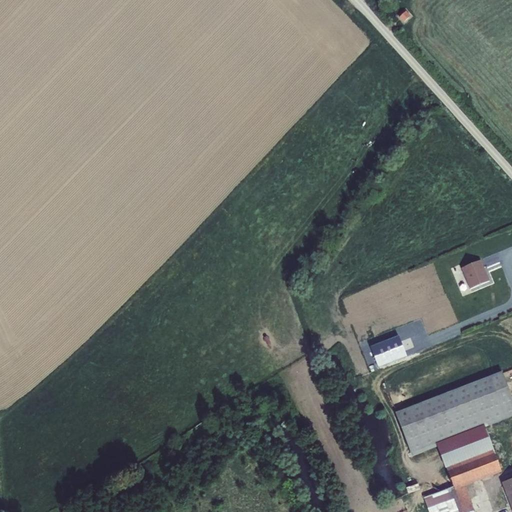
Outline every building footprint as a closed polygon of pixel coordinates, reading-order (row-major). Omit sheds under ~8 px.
[(406,11),(399,16),(404,22),(410,16),(406,11)] [(480,260),(461,268),(469,288),(489,280),(480,260)] [(378,368),(406,357),(399,337),(370,348),(378,368)] [(395,413),(411,457),(437,447),(435,444),(483,425),(485,428),(497,423),(511,416),(511,398),(502,371),(395,413)] [(493,450),(500,470),(511,465),(511,462),(497,423),(485,428),(494,450),(493,450)] [(435,444),(437,447),(445,468),(446,468),(493,450),(494,450),(485,428),(483,425),(435,444)] [(500,470),(493,450),(446,468),(453,487),(424,498),(428,511),(470,511),(474,511),(466,486),(501,472),(500,470)] [(511,478),(502,483),(511,509),(511,478)]
